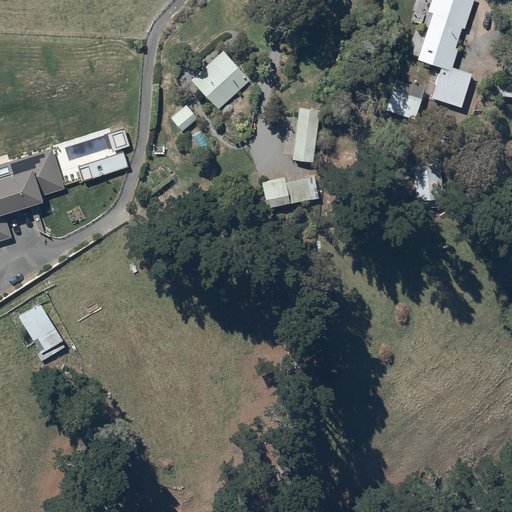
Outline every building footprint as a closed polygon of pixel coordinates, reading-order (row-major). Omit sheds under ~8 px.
[(472,0),(428,0),(423,17),(430,19),(416,60),(442,68),(431,99),(462,110),(474,76),(450,68),(472,0)] [(250,79),(219,50),(191,80),(222,109),(250,79)] [(511,78),(491,76),(489,96),(511,98),(511,78)] [(394,90),(387,110),(414,120),(422,99),(394,90)] [(185,105),(170,117),(181,131),(196,119),(185,105)] [(317,111),(297,109),(292,162),(312,164),(317,111)] [(64,187),(52,151),(9,165),(6,155),(0,157),(0,240),(10,237),(3,215),(41,202),(39,195),(64,187)] [(281,178),(260,182),(266,211),(312,202),(308,178),(283,184),(281,178)] [(33,343),(43,337),(54,329),(39,305),(18,318),(33,343)]
